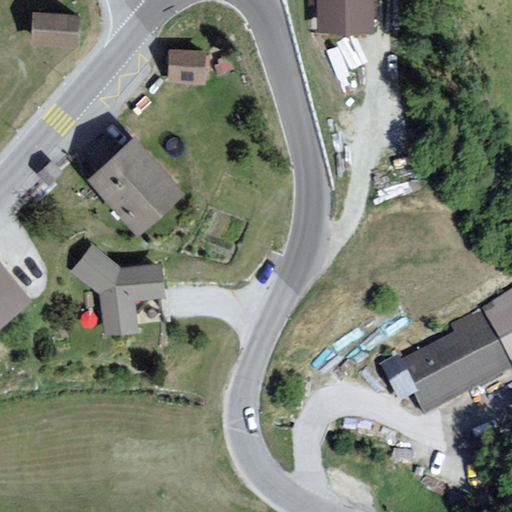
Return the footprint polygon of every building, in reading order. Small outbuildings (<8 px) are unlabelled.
[(392,0),(322,0),(322,28),(391,30),(392,0)] [(94,11),(42,10),(41,43),(93,44),(94,11)] [(217,52),(177,52),(176,85),(217,86),(217,52)] [(198,189),(146,133),(99,177),(151,232),(198,189)] [(58,153),(43,170),(59,183),(74,166),(58,153)] [(128,266),(98,244),(74,270),(107,295),(113,335),(149,330),(145,297),(177,292),(174,262),(128,266)] [(0,269),(0,324),(27,303),(0,269)] [(511,304),(399,363),(430,421),(511,378),(511,304)]
